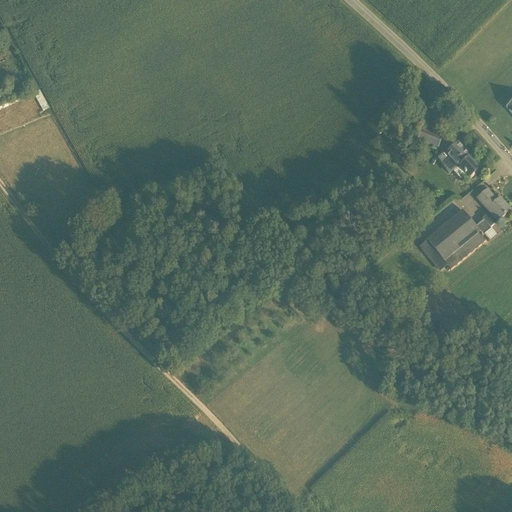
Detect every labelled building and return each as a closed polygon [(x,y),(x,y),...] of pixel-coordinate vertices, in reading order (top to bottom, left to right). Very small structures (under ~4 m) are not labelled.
[(27,81),(19,85),(22,92),(31,87),(27,81)] [(16,89),(7,94),(10,99),(19,94),(16,89)] [(40,90),(34,93),(44,111),(50,108),(40,90)] [(457,144),(439,160),(449,175),(457,168),(465,176),(466,175),(470,179),(479,171),(469,160),(471,158),(457,143),(457,144)] [(354,176),(345,184),(353,194),(362,186),(361,185),(369,178),(361,168),(353,175),(354,176)] [(462,212),(426,241),(419,247),(441,274),(448,268),(451,271),(486,242),(483,237),(491,230),(490,229),(498,222),(498,223),(511,211),(505,204),(503,206),(498,201),(497,202),(487,191),(478,200),(489,213),(482,220),(483,221),(475,228),(462,212)] [(302,283),(295,288),(300,297),(307,293),(302,283)] [(446,319),(435,339),(449,346),(460,327),(446,319)]
